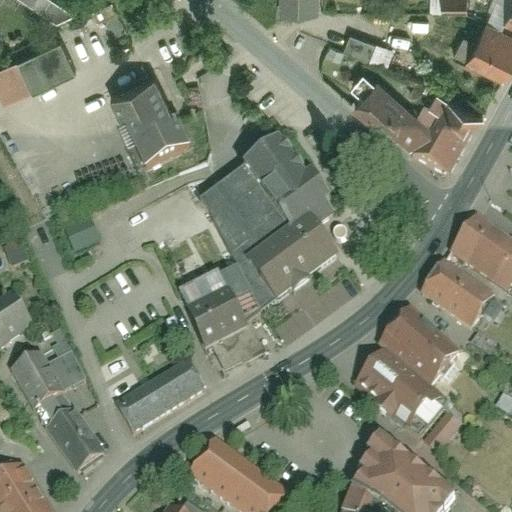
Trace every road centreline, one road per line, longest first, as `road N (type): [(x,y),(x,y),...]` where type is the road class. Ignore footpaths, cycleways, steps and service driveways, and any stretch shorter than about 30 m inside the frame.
road 1 (residential): [(193,0),(251,40),(444,221)]
road 2 (tertiary): [(76,511),(174,423),(303,349)]
road 3 (tertiary): [(303,349),(444,221)]
road 4 (residential): [(482,511),(381,435),(361,446)]
road 5 (tertiary): [(444,221),(511,110)]
